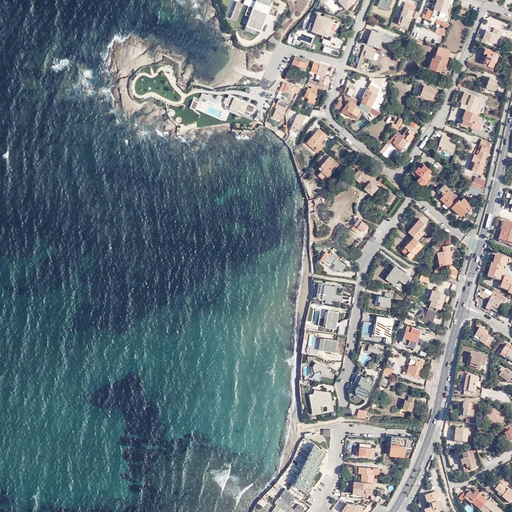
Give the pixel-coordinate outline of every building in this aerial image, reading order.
[(234,11),(239,12),(242,2),(235,0),(232,0),(228,17),(232,18),(234,11)] [(271,0),(269,0),(262,0),(262,3),(256,1),(251,17),(245,15),(241,28),(255,32),(256,28),(263,30),(264,25),(267,26),(268,21),(266,20),(268,12),(267,12),(271,0)] [(384,0),(380,8),(389,12),(394,0),(384,0)] [(450,0),(436,0),(436,2),(434,8),(433,11),(431,16),(443,21),(448,24),(452,15),(448,14),(446,13),(448,7),(450,8),(453,1),(450,0)] [(416,4),(407,2),(399,24),(408,27),(416,4)] [(331,18),(317,13),(314,22),(316,22),(314,27),(324,31),(323,36),(327,37),(325,41),(329,43),(332,34),(328,32),(331,23),(330,22),(331,18)] [(444,36),(447,30),(440,27),(438,33),(444,36)] [(487,40),(492,43),(500,46),(505,33),(496,30),(494,35),(490,33),(487,40)] [(373,31),(368,44),(379,48),(383,35),(373,31)] [(295,44),(298,35),(290,33),(288,42),(295,44)] [(299,38),(310,42),(312,38),(301,34),(299,38)] [(424,41),(410,36),(408,41),(422,46),(424,41)] [(365,46),(357,68),(361,69),(365,56),(373,59),(375,53),(376,50),(365,46)] [(440,47),(439,46),(436,53),(449,59),(452,51),(440,47)] [(501,56),(487,51),(485,56),(488,57),(486,64),(490,66),(489,68),(495,70),(501,56)] [(449,59),(436,53),(435,58),(436,58),(433,66),(439,68),(438,70),(445,72),(449,59)] [(294,56),(291,63),(300,67),(299,69),(305,71),(308,63),(305,62),(301,61),(302,58),(294,56)] [(313,62),(313,63),(310,71),(317,73),(319,64),(313,62)] [(320,74),(317,82),(327,85),(328,77),(327,77),(327,76),(325,75),(328,66),(319,64),(317,73),(320,74)] [(377,79),(374,78),(372,81),(377,83),(376,84),(375,83),(364,103),(377,111),(378,109),(380,110),(383,107),(380,105),(381,104),(383,106),(387,100),(386,100),(385,99),(387,95),(384,94),(385,90),(386,90),(386,88),(388,89),(389,85),(387,84),(391,78),(377,79)] [(499,82),(492,79),(491,82),(489,81),(486,88),(498,92),(500,86),(498,85),(499,82)] [(324,85),(308,80),(307,85),(323,90),(324,85)] [(283,82),(279,90),(282,92),(283,92),(286,91),(291,93),(294,93),(297,94),(299,89),(283,82)] [(434,99),(437,90),(426,86),(423,94),(434,99)] [(315,88),(311,87),(311,89),(308,88),(305,97),(310,99),(310,98),(314,99),(317,92),(314,90),(315,88)] [(347,93),(354,97),(358,92),(351,87),(347,93)] [(230,110),(230,112),(236,114),(238,112),(249,117),(252,111),(246,109),(249,102),(230,94),(228,97),(227,97),(225,101),(226,102),(226,104),(226,106),(227,108),(229,109),(230,110)] [(468,110),(480,115),(483,107),(479,105),(480,99),(468,94),(464,103),(465,104),(470,106),(468,110)] [(275,98),(273,103),(277,104),(286,107),(288,102),(279,98),(279,99),(275,98)] [(359,105),(351,100),(348,105),(350,106),(348,109),(354,113),(353,115),(357,118),(362,109),(358,107),(359,105)] [(256,104),(249,102),(246,109),(252,111),(253,112),(256,104)] [(281,120),(286,107),(277,104),(274,111),(275,111),(273,117),(281,120)] [(478,118),(480,115),(468,110),(465,119),(466,120),(465,123),(483,131),(485,124),(480,122),(481,119),(478,118)] [(306,115),(300,113),(299,115),(298,115),(291,128),(296,131),(297,128),(300,129),(305,118),(304,118),(306,115)] [(329,135),(320,127),(308,141),(318,151),(324,145),(321,141),(322,140),(323,142),(329,135)] [(392,138),(389,142),(393,146),(393,145),(398,149),(398,147),(403,151),(409,143),(410,144),(414,138),(413,137),(414,135),(408,131),(403,138),(396,133),(392,138)] [(446,149),(444,151),(453,155),(456,146),(449,143),(451,139),(444,136),(440,146),(446,149)] [(482,165),(492,143),(482,139),(480,145),(482,146),(479,154),(477,153),(476,156),(475,155),(472,161),(473,162),(477,163),(474,170),(481,173),(484,166),(482,165)] [(325,152),(318,160),(322,163),(319,167),(322,169),(329,175),(337,166),(331,161),(334,158),(330,155),(329,156),(325,152)] [(344,158),(348,162),(353,157),(348,153),(344,158)] [(354,176),(360,182),(361,182),(363,180),(369,173),(362,167),(363,165),(356,160),(353,164),(359,170),(354,176)] [(420,168),(416,172),(422,177),(419,180),(418,181),(425,186),(432,178),(429,175),(432,171),(425,166),(422,169),(420,168)] [(329,175),(322,169),(318,173),(326,179),(329,175)] [(369,173),(363,180),(368,185),(365,188),(373,194),(379,187),(377,186),(379,183),(369,173)] [(463,178),(467,181),(471,182),(473,177),(464,174),(463,178)] [(472,184),(483,186),(485,180),(473,178),(472,184)] [(446,202),(452,207),(458,199),(455,197),(457,194),(446,185),(440,192),(443,195),(441,199),(446,203),(446,202)] [(391,192),(389,194),(391,196),(387,201),(392,204),(397,196),(391,192)] [(458,199),(452,207),(456,210),(458,208),(464,214),(471,205),(466,201),(468,200),(463,196),(460,200),(458,199)] [(359,218),(354,225),(361,229),(363,231),(368,224),(359,218)] [(414,228),(410,234),(415,238),(415,239),(420,233),(423,235),(424,233),(422,230),(426,225),(418,218),(412,226),(414,228)] [(511,223),(504,222),(499,240),(511,242),(511,223)] [(354,225),(351,229),(358,234),(361,229),(354,225)] [(412,259),(423,245),(418,241),(415,239),(415,238),(406,249),(411,252),(408,256),(412,259)] [(436,252),(438,262),(438,264),(438,265),(450,264),(448,246),(442,246),(443,251),(436,252)] [(333,254),(333,255),(332,257),(329,255),(325,252),(320,260),(325,263),(327,261),(332,265),(333,264),(336,266),(333,270),(338,273),(340,271),(343,273),(347,266),(338,259),(340,258),(333,254)] [(509,259),(498,257),(496,265),(494,265),(490,279),(502,281),(503,276),(505,268),(507,268),(509,259)] [(390,280),(388,282),(392,285),(397,279),(400,281),(399,283),(402,285),(409,277),(404,272),(402,275),(395,269),(388,278),(390,280)] [(430,276),(422,273),(419,280),(427,283),(430,276)] [(511,278),(506,276),(506,277),(504,282),(501,289),(510,292),(511,293),(511,278)] [(335,289),(336,286),(326,284),(323,299),(331,300),(331,299),(336,299),(336,301),(342,302),(343,295),(337,294),(334,294),(334,292),(332,291),(332,289),(335,289)] [(430,300),(428,306),(433,307),(439,310),(445,295),(434,291),(430,300)] [(491,297),(482,292),(480,294),(482,295),(480,297),(485,300),(486,298),(486,299),(487,298),(489,300),(491,297)] [(392,298),(392,293),(385,293),(385,296),(381,296),(379,305),(389,307),(390,298),(392,298)] [(501,306),(503,307),(508,299),(495,293),(488,305),(492,306),(490,310),(496,313),(501,306)] [(329,306),(322,304),(319,326),(332,329),(332,327),(337,328),(339,312),(328,310),(329,306)] [(438,313),(439,310),(433,307),(432,309),(424,306),(422,312),(423,313),(421,317),(432,321),(436,312),(438,313)] [(375,334),(377,317),(374,317),(371,338),(385,339),(386,335),(375,334)] [(390,319),(377,317),(375,334),(386,335),(388,335),(390,319)] [(418,331),(406,326),(400,340),(406,342),(405,345),(413,348),(418,336),(416,335),(418,331)] [(481,331),(476,339),(482,343),(481,345),(488,350),(493,343),(485,339),(488,336),(481,331)] [(337,341),(320,339),(318,350),(336,353),(337,341)] [(503,354),(499,359),(504,362),(506,359),(511,362),(511,352),(506,349),(505,350),(503,349),(501,353),(503,354)] [(478,357),(467,354),(465,361),(468,362),(467,367),(472,368),(472,369),(476,370),(477,364),(481,364),(482,359),(477,358),(478,357)] [(423,362),(411,358),(407,371),(414,374),(414,375),(418,377),(423,362)] [(330,373),(332,370),(332,368),(328,368),(316,362),(313,366),(314,373),(321,371),(322,375),(332,377),(334,374),(330,373)] [(504,370),(498,378),(508,385),(510,382),(511,382),(511,373),(509,371),(508,373),(504,370)] [(367,376),(363,375),(361,381),(364,383),(364,385),(363,386),(361,387),(359,387),(357,393),(366,397),(370,389),(371,389),(373,384),(372,383),(373,379),(372,378),(372,377),(371,376),(370,375),(369,375),(368,375),(367,376)] [(472,376),(467,376),(467,378),(465,378),(464,397),(470,397),(470,394),(476,395),(477,380),(472,379),(472,376)] [(324,393),(317,389),(312,393),(313,404),(309,405),(309,411),(313,411),(314,413),(320,412),(320,406),(325,406),(326,412),(331,412),(330,405),(328,405),(328,402),(330,402),(329,393),(324,394),(324,393)] [(403,407),(407,408),(412,410),(414,401),(416,401),(417,396),(409,395),(408,399),(405,398),(404,403),(403,407)] [(475,414),(476,407),(465,406),(464,412),(463,419),(473,419),(474,413),(475,414)] [(364,414),(367,414),(368,408),(361,407),(358,415),(361,415),(364,414)] [(505,414),(499,412),(497,416),(494,415),(496,410),(488,407),(483,418),(484,420),(483,423),(492,426),(494,423),(501,426),(505,414)] [(507,428),(500,432),(503,436),(506,435),(508,439),(510,444),(511,442),(511,431),(509,433),(507,428)] [(470,432),(459,431),(458,444),(468,445),(470,432)] [(407,437),(393,436),(391,455),(406,456),(407,437)] [(373,444),(361,444),(361,448),(358,448),(358,456),(375,456),(375,448),(373,448),(373,444)] [(297,484),(292,491),(297,495),(304,500),(313,489),(311,488),(317,479),(316,478),(321,471),(319,470),(322,466),(320,465),(323,461),(322,460),(325,457),(326,458),(329,454),(323,448),(322,450),(318,447),(314,451),(316,452),(312,456),(313,457),(311,459),(312,460),(309,464),(310,465),(307,468),(307,469),(302,477),(303,477),(300,480),(302,482),(299,485),(297,484)] [(472,453),(464,455),(466,461),(463,461),(468,474),(479,469),(472,453)] [(374,483),(378,483),(378,478),(375,478),(375,475),(374,475),(374,470),(370,470),(370,468),(363,467),(363,474),(362,482),(374,483)] [(504,481),(498,476),(496,478),(495,478),(489,485),(507,499),(511,492),(511,491),(502,484),(504,481)] [(362,482),(355,481),(354,493),(373,494),(374,483),(362,482)] [(292,491),(287,487),(274,503),(277,505),(286,511),(299,511),(305,506),(301,503),(297,507),(295,508),(294,509),(291,506),(293,503),(292,501),(297,495),(292,491)] [(478,493),(472,488),(470,491),(468,490),(465,494),(462,492),(457,499),(461,501),(462,499),(465,496),(473,502),(471,504),(480,510),(487,501),(482,497),(480,499),(476,496),(477,494),(478,493)] [(438,494),(423,498),(426,505),(428,504),(430,510),(424,511),(439,511),(436,501),(440,500),(438,494)] [(465,496),(462,499),(470,505),(471,504),(473,502),(465,496)] [(487,501),(480,510),(482,511),(501,511),(502,511),(493,505),(491,508),(488,505),(490,502),(488,501),(487,501)] [(362,505),(348,503),(344,510),(346,511),(364,511),(367,509),(362,505)]
